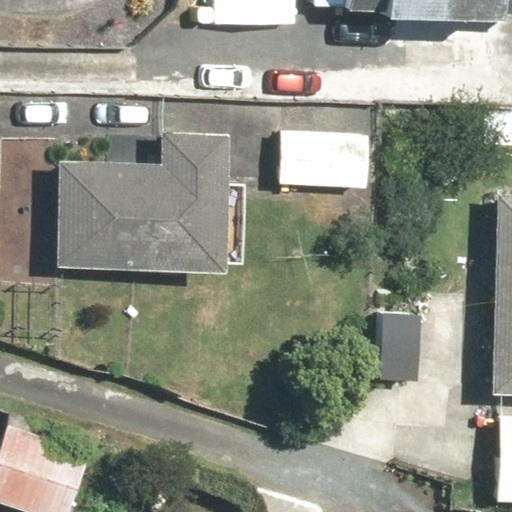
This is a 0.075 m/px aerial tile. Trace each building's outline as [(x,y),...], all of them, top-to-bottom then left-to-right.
[(511,0),(338,0),(339,13),(511,16),(511,0)] [(274,129),(272,181),(363,184),(365,132),(274,129)] [(46,266),(217,274),(222,135),(155,132),(153,163),(51,158),(46,266)] [(511,189),(493,189),(485,393),(511,393),(511,189)] [(511,418),(489,417),(486,498),(511,498),(511,418)] [(0,420),(0,505),(19,511),(64,511),(86,450),(0,420)]
